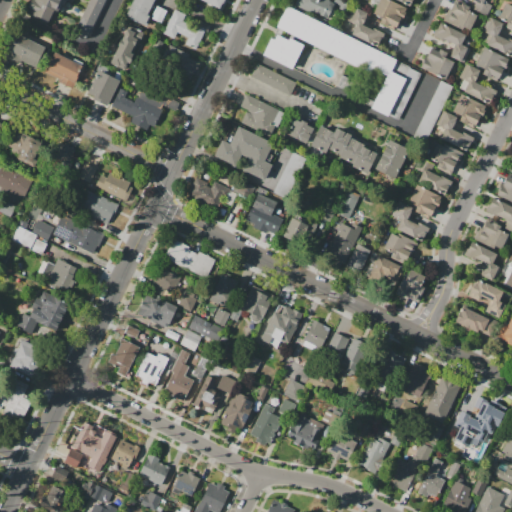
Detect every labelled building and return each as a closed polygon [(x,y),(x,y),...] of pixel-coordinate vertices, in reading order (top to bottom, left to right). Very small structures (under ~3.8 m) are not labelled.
[(65,0),(54,24),(28,12),(33,0),(65,0)] [(108,0),(90,39),(74,32),(88,0),(108,0)] [(132,0),(153,0),(147,14),(150,16),(145,26),(125,16),(132,0)] [(223,0),(220,8),(201,0),(223,0)] [(297,0),(328,0),(333,2),(336,4),(328,19),(310,10),(309,14),(294,6),(297,0)] [(336,4),(333,2),(333,0),(346,0),(349,1),(346,9),(336,4)] [(378,0),(389,0),(406,8),(404,12),(405,12),(401,21),(399,20),(394,31),(379,23),(382,18),(372,13),(378,0)] [(486,16),(471,9),(474,2),(470,0),(485,0),(484,2),(492,5),(486,16)] [(454,1),(460,5),(461,3),(470,7),(469,10),(477,14),(469,30),(463,27),(462,30),(442,21),(447,12),(448,12),(454,1)] [(505,3),(511,6),(511,4),(511,30),(504,27),(506,22),(497,18),(505,3)] [(151,18),(156,6),(167,11),(161,23),(151,18)] [(387,116),(370,108),(386,76),(371,69),(370,73),(277,26),(287,6),(410,67),(404,78),(405,79),(387,116)] [(355,25),(349,21),(356,7),(367,13),(362,24),(372,29),(373,28),(384,34),(381,40),(380,40),(377,47),(350,34),(355,25)] [(174,9),(186,14),(182,22),(191,26),(194,19),(207,25),(195,51),(183,46),(186,38),(177,34),(173,41),(162,36),(174,9)] [(498,35),(507,40),(508,38),(511,40),(511,55),(511,57),(486,45),(487,43),(483,41),(487,34),(481,31),(488,16),(503,24),(498,35)] [(461,44),(470,49),(463,63),(449,55),(454,44),(445,40),(444,42),(432,36),(435,29),(436,29),(440,23),(465,36),(461,44)] [(126,28),(134,31),(132,37),(137,39),(130,52),(133,54),(129,63),(128,63),(125,69),(110,62),(118,46),(118,44),(120,40),(121,39),(126,28)] [(17,33),(38,43),(27,66),(6,57),(17,33)] [(277,34),(288,40),(289,38),(303,45),(291,69),(262,54),(271,37),(274,39),(277,34)] [(166,43),(189,54),(188,57),(200,62),(194,74),(193,73),(189,81),(156,66),(166,43)] [(483,46),(508,59),(506,63),(508,64),(503,72),(502,72),(498,79),(497,79),(496,81),(482,73),(484,69),(474,64),(483,46)] [(430,47),(438,51),(439,49),(447,53),(445,57),(454,61),(444,81),(419,69),(423,61),(422,60),(425,54),(426,55),(430,47)] [(55,52),(84,65),(73,90),(44,76),(55,52)] [(257,63),(298,83),(292,95),(251,75),(257,63)] [(474,82),(483,86),(484,85),(496,91),(489,104),(483,101),(482,101),(463,92),(464,91),(459,88),(463,80),(459,78),(466,64),(480,71),(474,82)] [(98,70),(121,80),(109,105),(87,95),(98,70)] [(441,81),(453,87),(423,146),(411,139),(441,81)] [(138,92),(163,103),(156,118),(150,116),(144,129),(125,120),(138,92)] [(246,111),(239,108),(246,94),(279,111),(267,134),(241,121),(246,111)] [(461,94),(484,105),(482,109),(485,110),(481,119),(478,117),(473,128),(459,121),(461,116),(452,112),(461,94)] [(445,129),(438,125),(445,111),(457,118),(452,128),(460,133),(461,131),(474,138),(470,144),(466,151),(440,138),(445,129)] [(313,128),(305,144),(284,134),(293,117),(300,121),(301,120),(307,123),(306,124),(313,128)] [(378,154),(367,175),(350,166),(351,164),(338,158),(340,155),(327,149),(325,154),(309,146),(320,125),(333,132),(335,128),(351,136),(350,138),(364,145),(363,146),(378,154)] [(235,167),(213,156),(221,140),(230,145),(239,127),(273,144),(263,162),(273,167),(265,182),(251,175),(244,171),(248,162),(240,158),(235,167)] [(15,130),(27,135),(33,138),(49,147),(37,171),(24,164),(23,166),(14,161),(15,158),(9,155),(12,148),(7,146),(15,130)] [(389,140),(411,150),(395,180),(374,170),(389,140)] [(76,150),(68,166),(51,158),(59,142),(76,150)] [(437,144),(442,146),(444,144),(463,153),(457,165),(455,164),(450,175),(436,168),(438,163),(429,158),(437,144)] [(292,151),(305,157),(285,199),(273,193),(292,151)] [(97,169),(90,183),(78,177),(85,162),(97,169)] [(24,197),(14,193),(13,196),(0,190),(0,167),(1,165),(32,180),(24,197)] [(424,170),(442,178),(443,177),(451,181),(444,196),(417,183),(424,170)] [(130,182),(122,199),(95,186),(100,175),(106,178),(109,172),(130,182)] [(506,175),(511,177),(511,202),(496,195),(500,188),(499,187),(501,182),(503,183),(506,175)] [(230,190),(226,198),(223,196),(218,207),(188,193),(195,177),(207,183),(206,185),(211,188),(213,182),(230,190)] [(231,190),(237,179),(255,187),(249,199),(231,190)] [(416,185),(439,197),(438,200),(439,201),(435,209),(434,208),(429,218),(418,213),(420,208),(407,202),(416,185)] [(85,189),(96,194),(97,194),(107,199),(107,200),(109,201),(109,199),(119,204),(109,224),(76,208),(85,189)] [(348,219),(336,212),(347,190),(359,196),(348,219)] [(276,202),(269,216),(269,215),(263,227),(245,218),(258,192),(276,202)] [(492,197),(511,206),(511,231),(503,227),(506,220),(497,216),(497,217),(485,211),(488,204),(489,205),(492,197)] [(0,211),(0,206),(3,200),(16,206),(11,217),(0,211)] [(407,219),(417,224),(418,222),(428,227),(421,242),(396,229),(400,221),(393,217),(401,202),(412,208),(407,219)] [(318,216),(324,203),(336,209),(329,222),(318,216)] [(62,214),(104,236),(94,255),(52,234),(62,214)] [(265,228),(272,214),(280,219),(274,232),(265,228)] [(282,236),(292,217),(297,220),(299,216),(306,220),(304,223),(305,224),(296,243),(282,236)] [(37,219),(53,227),(47,240),(37,235),(31,232),(37,219)] [(486,221),(491,224),(492,222),(502,226),(500,229),(508,233),(501,249),(495,247),(494,249),(476,241),(486,221)] [(341,222),(351,227),(353,223),(362,228),(344,264),(325,254),(341,222)] [(18,225),(31,232),(37,235),(30,250),(11,240),(18,225)] [(392,230),(417,243),(411,255),(410,254),(404,265),(389,258),(392,253),(383,249),(392,230)] [(172,238),(215,260),(205,279),(163,257),(172,238)] [(470,241),(497,253),(492,263),(502,268),(495,283),(479,276),(485,263),(475,258),(474,260),(465,256),(465,255),(464,254),(466,248),(467,249),(470,241)] [(346,265),(356,243),(370,250),(359,272),(346,265)] [(511,263),(503,284),(511,287),(511,246),(506,259),(511,261),(511,263)] [(379,255),(404,268),(396,284),(371,271),(379,255)] [(57,258),(78,268),(72,279),(75,281),(72,287),(69,286),(66,293),(47,285),(51,274),(50,273),(47,280),(40,277),(47,261),(54,264),(57,258)] [(407,268),(425,277),(420,285),(425,288),(418,303),(395,292),(407,268)] [(159,269),(180,279),(170,299),(149,289),(159,269)] [(209,299),(222,274),(237,281),(224,307),(209,299)] [(480,280),(502,291),(498,300),(506,303),(498,319),(484,312),(490,301),(482,297),(481,299),(480,298),(479,302),(467,296),(474,283),(477,284),(480,280)] [(252,286),(274,298),(263,319),(261,318),(260,321),(255,322),(251,321),(249,316),(251,313),(241,308),(252,286)] [(177,305),(185,290),(194,295),(193,297),(197,299),(190,311),(177,305)] [(41,291),(69,304),(64,314),(66,315),(62,323),(60,323),(56,332),(36,322),(31,334),(16,327),(23,313),(29,316),(34,306),(32,305),(36,296),(39,297),(41,291)] [(146,295),(155,299),(156,297),(177,307),(166,328),(137,313),(146,295)] [(462,305),(497,321),(490,337),(478,331),(476,335),(462,329),(462,327),(454,323),(462,305)] [(302,313),(290,338),(273,329),(284,306),(292,310),(293,309),(302,313)] [(230,314),(223,326),(214,321),(215,319),(212,317),(218,307),(230,314)] [(229,317),(233,310),(240,313),(236,321),(229,317)] [(195,315),(223,330),(216,343),(188,328),(195,315)] [(510,317),(511,317),(511,347),(505,345),(507,342),(496,336),(502,323),(506,325),(510,317)] [(313,319),(330,328),(319,348),(303,340),(313,319)] [(123,332),(127,325),(139,331),(135,338),(123,332)] [(167,329),(179,335),(176,341),(164,335),(167,329)] [(195,352),(180,344),(187,330),(202,338),(195,352)] [(340,353),(335,351),(334,354),(325,349),(335,330),(348,337),(340,353)] [(125,377),(116,372),(118,368),(107,362),(111,353),(114,355),(119,344),(118,343),(120,338),(140,348),(125,377)] [(9,366),(22,340),(33,345),(31,349),(43,354),(32,377),(9,366)] [(357,372),(340,363),(352,340),(369,348),(357,372)] [(291,356),(298,343),(304,347),(298,359),(291,356)] [(169,355),(174,345),(181,348),(176,359),(169,355)] [(147,352),(156,357),(161,346),(169,350),(167,356),(169,357),(154,385),(135,375),(147,352)] [(163,390),(173,372),(170,370),(181,348),(194,355),(184,375),(194,381),(184,400),(163,390)] [(391,383),(376,375),(388,351),(403,359),(391,383)] [(255,376),(239,367),(246,353),(262,361),(255,376)] [(192,374),(198,361),(208,366),(201,379),(192,374)] [(421,397),(401,387),(414,362),(434,372),(421,397)] [(308,382),(314,370),(336,382),(330,393),(308,382)] [(192,404),(207,374),(217,379),(212,389),(220,393),(218,396),(220,397),(211,414),(192,404)] [(223,374),(238,382),(232,394),(216,386),(223,374)] [(441,423),(423,414),(442,377),(460,387),(441,423)] [(296,401),(283,395),(291,378),(304,385),(296,401)] [(36,389),(17,427),(0,418),(0,398),(2,394),(9,398),(18,380),(36,389)] [(255,397),(261,385),(268,389),(262,401),(255,397)] [(236,391),(254,401),(240,429),(236,427),(233,432),(227,429),(228,427),(219,423),(236,391)] [(495,434),(494,434),(490,441),(476,434),(480,427),(475,424),(478,419),(476,419),(487,398),(499,404),(498,405),(508,410),(495,434)] [(278,411),(284,399),(296,405),(290,417),(278,411)] [(398,411),(405,399),(417,406),(408,424),(398,419),(401,412),(398,411)] [(265,403),(275,408),(272,414),(279,417),(278,420),(281,421),(269,443),(267,442),(265,445),(253,439),(255,437),(249,434),(265,403)] [(320,420),(326,410),(338,416),(333,427),(320,420)] [(302,416),(309,419),(310,417),(325,425),(311,451),(292,441),(293,439),(286,435),(292,424),(296,427),(302,416)] [(83,422),(94,427),(90,434),(97,437),(98,434),(103,437),(105,437),(102,444),(100,443),(93,458),(71,447),(83,422)] [(429,423),(443,430),(435,446),(421,439),(429,423)] [(511,463),(502,458),(505,453),(501,451),(511,430),(511,463)] [(326,450),(335,431),(355,441),(346,460),(340,457),(338,459),(332,456),(334,454),(326,450)] [(398,447),(389,442),(395,432),(403,436),(398,447)] [(357,464),(372,434),(390,444),(375,473),(357,464)] [(481,460),(467,453),(476,434),(490,441),(492,442),(486,454),(484,453),(481,460)] [(120,439),(134,446),(135,444),(140,447),(139,449),(140,449),(134,462),(132,461),(127,471),(120,467),(122,465),(110,459),(120,439)] [(385,481),(397,457),(406,462),(408,458),(412,460),(420,443),(432,449),(424,465),(421,464),(406,492),(385,481)] [(70,448),(82,455),(75,468),(63,462),(70,448)] [(148,453),(160,459),(158,462),(170,468),(161,486),(138,474),(148,453)] [(417,492),(434,458),(442,461),(434,475),(444,480),(435,496),(431,494),(430,496),(428,495),(427,497),(417,492)] [(446,474),(453,461),(460,465),(453,478),(446,474)] [(50,476),(56,465),(70,472),(64,484),(50,476)] [(511,484),(492,474),(496,467),(505,472),(508,467),(511,469),(511,484)] [(180,470),(187,474),(188,470),(195,474),(194,475),(201,479),(192,497),(181,491),(179,495),(171,491),(173,487),(172,487),(180,470)] [(471,493),(478,479),(487,484),(480,498),(471,493)] [(455,480),(471,489),(467,497),(470,499),(463,511),(456,511),(442,505),(455,480)] [(117,509),(115,511),(83,511),(90,499),(81,495),(82,494),(78,492),(84,482),(87,484),(89,481),(113,493),(107,504),(117,509)] [(194,511),(210,482),(215,485),(217,482),(225,486),(223,489),(230,493),(219,511),(212,511),(209,510),(208,511),(194,511)] [(60,511),(47,511),(37,507),(43,496),(46,498),(53,486),(69,494),(60,511)] [(473,511),(486,487),(502,495),(497,505),(504,509),(502,511),(473,511)] [(150,491),(162,497),(158,505),(160,506),(157,511),(155,511),(140,504),(144,496),(147,498),(150,491)] [(267,511),(273,500),(280,503),(281,501),(287,504),(286,506),(294,510),(293,511),(267,511)] [(191,507),(188,511),(174,511),(176,509),(179,511),(183,502),(191,507)]
